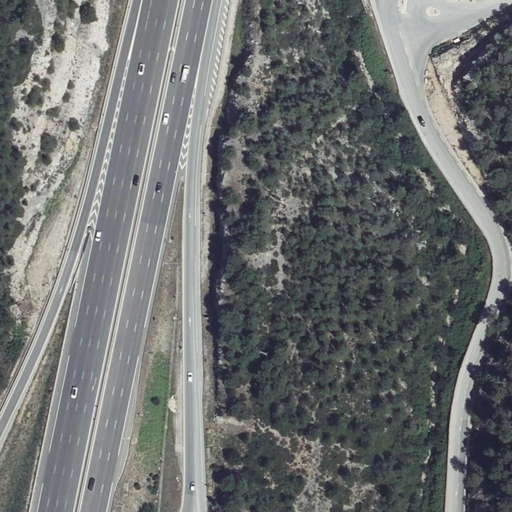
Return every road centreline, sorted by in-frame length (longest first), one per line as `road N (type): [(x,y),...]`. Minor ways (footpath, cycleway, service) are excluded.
road 1 (secondary): [(455,511),(459,421),(497,290),(499,255),(436,146),(383,0)]
road 2 (motorway): [(162,0),(55,511)]
road 3 (motorway): [(95,511),(202,0)]
road 4 (motorway): [(201,472),(192,195),(219,0)]
road 5 (motorway): [(142,0),(64,296),(0,436)]
